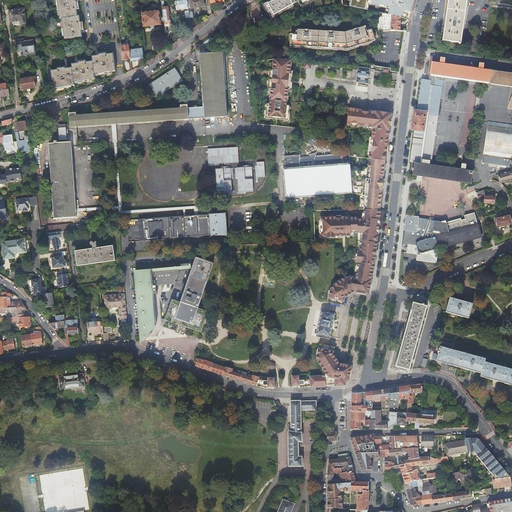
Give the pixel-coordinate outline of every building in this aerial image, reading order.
[(62,19),(64,40),(82,37),(81,31),(83,31),(81,23),(80,23),(79,16),(78,10),(79,10),(78,2),(77,2),(76,0),(57,0),(60,19),(62,19)] [(187,0),(183,0),(183,1),(176,2),(177,11),(188,9),(187,0)] [(187,0),(188,9),(191,31),(197,26),(196,20),(193,21),(193,18),(194,18),(194,12),(192,12),(192,9),(205,7),(203,0),(187,0)] [(272,0),(264,5),(271,19),(294,7),(294,5),(299,2),(301,7),(313,0),(272,0)] [(401,18),(409,20),(414,0),(349,0),(348,6),(383,13),(392,15),(401,18)] [(443,41),(459,43),(459,44),(461,45),(461,43),(466,12),(467,0),(448,0),(448,3),(448,6),(447,9),(447,11),(446,17),(445,23),(445,28),(443,41)] [(164,1),(162,1),(164,25),(172,24),(170,12),(169,12),(168,7),(165,7),(164,1)] [(26,23),(24,9),(9,11),(11,22),(20,21),(21,24),(26,23)] [(159,11),(142,13),(144,27),(160,25),(159,11)] [(379,17),(378,25),(378,26),(379,31),(390,31),(390,30),(400,31),(401,18),(392,15),(383,13),(382,17),(379,17)] [(297,34),(291,34),(290,45),(347,49),(375,41),(372,29),(366,31),(365,28),(366,27),(366,26),(357,29),(357,28),(355,28),(354,29),(354,30),(345,32),(333,31),(333,30),(331,31),(329,30),(329,31),(309,30),(309,29),(307,29),(305,28),(305,30),(298,29),(297,34)] [(394,32),(381,33),(373,46),(373,63),(398,66),(402,33),(394,32)] [(24,39),(16,40),(17,50),(22,50),(24,56),(27,56),(27,55),(36,54),(34,40),(24,41),(24,39)] [(129,45),(121,46),(123,59),(130,59),(130,56),(129,48),(129,45)] [(51,71),(54,89),(74,86),(74,83),(96,79),(95,74),(116,71),(113,54),(107,55),(106,52),(98,53),(99,55),(92,56),(93,61),(86,62),(86,60),(78,61),(78,63),(72,64),(72,67),(66,68),(65,66),(57,67),(58,70),(51,71)] [(197,108),(188,109),(188,119),(206,119),(207,120),(228,118),(224,52),(205,54),(200,54),(204,108),(197,108)] [(275,58),(274,58),(274,62),(273,70),(271,70),(269,89),(271,89),(270,104),(268,104),(267,103),(267,105),(265,118),(270,119),(283,120),(288,120),(289,112),(289,106),(288,106),(286,105),(288,89),(290,89),(292,74),(290,74),(291,59),(275,58)] [(508,94),(503,110),(511,110),(511,109),(511,73),(479,69),(480,64),(475,63),(475,68),(442,64),(441,64),(441,58),(436,58),(436,63),(428,62),(426,75),(428,75),(428,79),(419,79),(415,110),(409,110),(406,131),(412,132),(408,162),(410,163),(430,165),(431,160),(435,134),(443,81),(435,80),(436,76),(510,88),(508,94)] [(157,97),(167,91),(170,89),(183,81),(179,75),(179,76),(175,68),(149,85),(150,85),(157,97)] [(370,69),(359,68),(358,72),(357,78),(356,83),(368,85),(369,80),(370,74),(370,69)] [(38,88),(36,77),(19,80),(21,91),(38,88)] [(9,96),(7,83),(0,84),(0,100),(1,101),(0,97),(9,96)] [(167,91),(179,109),(180,109),(180,107),(180,106),(170,89),(167,91)] [(69,114),(70,128),(77,128),(114,125),(188,120),(188,119),(188,109),(187,106),(180,106),(180,107),(180,109),(179,109),(76,116),(76,114),(76,113),(69,114)] [(391,115),(352,109),(351,127),(371,131),(369,158),(387,161),(391,115)] [(481,163),(509,167),(509,162),(511,162),(511,124),(487,121),(486,123),(481,156),(481,163)] [(29,141),(29,135),(24,136),(25,141),(19,141),(18,133),(17,133),(17,132),(19,132),(19,134),(21,133),(24,133),(24,131),(27,131),(25,122),(15,123),(16,124),(16,127),(15,127),(16,133),(15,132),(16,137),(18,152),(26,151),(27,154),(31,153),(30,147),(29,141)] [(77,128),(70,128),(71,143),(71,146),(78,146),(77,128)] [(5,147),(5,151),(14,150),(12,136),(3,137),(5,147)] [(71,146),(71,143),(57,144),(57,141),(54,141),(54,144),(49,144),(49,145),(54,218),(54,219),(76,217),(76,210),(71,146)] [(352,169),(351,166),(344,166),(343,155),(342,155),(342,156),(330,157),(318,158),(317,155),(312,156),(312,157),(312,158),(300,159),(300,157),(286,158),(287,158),(288,171),(286,171),(288,196),(353,191),(353,186),(352,169)] [(349,236),(350,236),(350,233),(354,233),(357,233),(362,233),(361,248),(359,248),(359,251),(357,251),(357,252),(356,262),(356,263),(358,263),(357,267),(359,267),(358,272),(356,272),(355,277),(356,277),(356,279),(348,277),(346,278),(345,277),(342,279),(336,283),(333,285),(334,286),(330,289),(330,290),(330,292),(329,296),(328,302),(343,305),(344,298),(353,292),(368,294),(371,279),(375,265),(380,210),(384,161),(372,159),(372,164),(367,164),(367,167),(367,171),(363,171),(360,170),(354,170),(352,169),(353,186),(365,188),(363,210),(363,214),(364,214),(363,220),(361,219),(357,219),(357,218),(353,218),(350,218),(350,217),(340,217),(340,218),(335,218),(335,217),(332,217),(331,217),(327,217),(320,217),(320,225),(321,225),(322,229),(320,229),(320,237),(326,237),(327,238),(334,238),(334,237),(338,237),(342,237),(346,236),(347,236),(349,236)] [(457,169),(430,165),(410,163),(409,169),(407,169),(406,171),(408,171),(408,176),(420,178),(421,178),(468,185),(469,171),(462,171),(463,165),(458,164),(457,169)] [(9,170),(5,170),(6,173),(7,182),(14,181),(15,180),(22,179),(20,168),(13,169),(9,169),(9,170)] [(511,172),(496,177),(498,183),(511,180),(511,172)] [(365,188),(353,186),(353,191),(354,194),(360,195),(359,210),(363,210),(365,188)] [(30,206),(37,205),(36,197),(16,200),(17,211),(23,210),(23,211),(27,210),(28,209),(28,207),(30,206)] [(444,222),(441,222),(414,217),(404,215),(401,231),(400,243),(406,244),(413,246),(415,252),(437,248),(440,247),(440,248),(482,237),(473,213),(462,216),(463,219),(460,220),(459,218),(444,222)] [(143,241),(227,235),(225,214),(198,215),(142,219),(143,241)] [(495,229),(509,225),(507,215),(492,219),(495,229)] [(322,229),(321,225),(320,225),(318,225),(319,238),(327,238),(326,237),(320,237),(320,229),(322,229)] [(65,231),(48,234),(49,238),(50,240),(51,239),(52,243),(53,249),(60,248),(59,243),(60,242),(59,239),(61,239),(61,242),(66,242),(65,231)] [(6,243),(2,243),(4,259),(14,258),(14,254),(26,252),(24,240),(6,242),(6,243)] [(75,249),(76,262),(80,262),(80,261),(86,261),(86,262),(105,260),(105,259),(111,258),(111,259),(115,259),(113,246),(96,247),(96,246),(97,245),(97,241),(97,240),(96,241),(95,242),(95,241),(94,241),(93,241),(93,242),(94,243),(95,242),(95,247),(75,249)] [(413,246),(406,244),(405,254),(415,255),(414,261),(436,264),(437,248),(415,252),(413,246)] [(63,256),(62,256),(55,257),(51,258),(50,259),(50,263),(52,264),(53,264),(53,268),(66,266),(65,261),(63,261),(63,256)] [(173,299),(166,320),(178,324),(187,327),(201,332),(208,312),(198,308),(202,297),(214,263),(197,258),(194,266),(193,269),(181,302),(173,299)] [(350,276),(348,277),(356,279),(356,277),(355,277),(356,272),(358,272),(359,267),(357,267),(358,263),(356,263),(353,276),(350,276)] [(158,286),(165,285),(176,284),(177,281),(175,281),(179,270),(193,269),(194,266),(180,267),(174,267),(174,264),(157,266),(157,269),(158,286)] [(157,295),(157,293),(156,293),(156,286),(158,286),(157,269),(143,270),(137,270),(143,341),(149,333),(151,332),(152,332),(152,331),(157,325),(154,294),(156,294),(157,295)] [(57,275),(57,279),(58,283),(59,288),(69,286),(67,274),(57,275)] [(34,287),(35,295),(43,294),(47,293),(47,287),(42,287),(40,279),(30,280),(29,282),(29,286),(31,287),(34,287)] [(165,285),(158,286),(156,286),(156,293),(157,293),(160,293),(160,299),(165,285)] [(96,304),(95,292),(82,293),(83,306),(96,304)] [(54,307),(52,293),(47,293),(43,294),(43,299),(42,299),(43,304),(44,304),(45,308),(54,307)] [(127,319),(125,294),(104,295),(105,309),(118,307),(119,320),(127,319)] [(0,297),(0,308),(3,308),(11,308),(17,308),(26,308),(21,301),(13,302),(14,303),(10,303),(10,302),(9,297),(3,297),(2,297),(0,297)] [(478,304),(455,297),(451,312),(474,318),(478,304)] [(432,306),(418,302),(401,366),(415,370),(432,306)] [(7,313),(7,318),(9,318),(17,317),(19,317),(23,317),(23,312),(23,311),(28,311),(26,308),(17,308),(11,308),(3,308),(0,308),(0,312),(3,313),(7,313)] [(321,335),(330,337),(335,314),(325,312),(321,311),(316,334),(321,335)] [(23,317),(19,317),(19,321),(19,326),(22,326),(22,328),(27,328),(27,326),(30,326),(30,317),(23,317)] [(65,338),(65,345),(68,346),(68,344),(70,344),(70,338),(68,338),(68,334),(79,334),(79,328),(78,328),(78,321),(67,321),(67,325),(65,325),(65,328),(65,338)] [(104,334),(103,321),(88,323),(89,333),(93,333),(93,335),(94,335),(94,336),(95,336),(97,336),(97,334),(104,334)] [(185,333),(187,327),(178,324),(176,330),(185,333)] [(31,334),(32,345),(33,345),(36,344),(42,344),(40,331),(34,332),(31,332),(31,334)] [(32,345),(31,334),(22,335),(23,346),(29,345),(32,345)] [(0,350),(15,349),(13,339),(7,340),(7,342),(0,342),(0,350)] [(298,376),(291,376),(292,386),(301,385),(301,387),(310,387),(325,387),(325,385),(334,385),(334,386),(345,386),(345,381),(348,381),(351,366),(339,363),(333,354),(334,347),(319,344),(316,359),(322,368),(324,372),(325,376),(323,376),(309,377),(309,378),(305,379),(305,380),(299,381),(298,376)] [(491,359),(445,346),(442,361),(487,373),(486,376),(511,383),(511,367),(490,362),(491,359)] [(197,358),(196,366),(211,371),(213,363),(205,360),(204,360),(197,358)] [(225,367),(213,363),(211,371),(223,375),(225,367)] [(225,367),(223,375),(240,380),(256,385),(264,388),(265,388),(268,388),(268,387),(275,387),(274,378),(267,377),(267,381),(265,381),(258,379),(259,377),(252,375),(252,378),(245,376),(246,373),(245,373),(239,371),(238,374),(232,372),(233,369),(225,367)] [(84,387),(83,375),(58,377),(59,390),(84,387)] [(422,393),(422,384),(417,385),(410,386),(408,399),(407,410),(407,413),(411,414),(412,403),(413,403),(414,392),(422,393)] [(408,399),(410,386),(399,388),(398,398),(399,398),(408,399)] [(398,398),(399,388),(392,389),(390,389),(389,397),(389,398),(398,398)] [(389,397),(390,389),(382,390),(372,391),(371,404),(382,403),(382,411),(386,410),(389,410),(389,398),(389,397)] [(371,404),(372,391),(366,392),(363,392),(352,393),(351,406),(361,406),(362,400),(366,400),(366,406),(366,411),(370,411),(371,411),(371,404)] [(301,431),(301,432),(300,410),(316,410),(315,401),(300,401),(300,400),(290,401),(290,431),(288,431),(288,466),(302,466),(302,456),(298,456),(298,441),(301,441),(301,431)] [(364,420),(365,420),(365,411),(351,411),(351,420),(361,420),(364,420)] [(375,429),(388,429),(388,422),(381,422),(380,411),(379,411),(375,411),(375,420),(375,429)] [(388,429),(391,429),(391,427),(395,425),(396,425),(397,415),(398,412),(397,412),(395,412),(389,411),(388,417),(388,422),(388,429)] [(415,429),(419,429),(419,423),(435,424),(436,415),(435,415),(435,411),(429,411),(429,413),(421,412),(421,414),(416,414),(416,422),(415,429)] [(413,414),(411,414),(407,413),(407,417),(406,421),(416,422),(416,414),(413,414)] [(396,425),(406,426),(406,421),(407,417),(397,415),(396,425)] [(361,424),(361,423),(361,420),(351,420),(350,430),(361,430),(361,428),(362,428),(362,430),(362,426),(361,426),(361,424)] [(369,429),(375,429),(375,420),(370,420),(365,420),(364,420),(364,424),(369,424),(369,429)] [(331,441),(336,440),(336,431),(330,431),(330,427),(325,427),(322,427),(322,439),(324,439),(324,443),(331,442),(331,441)] [(363,452),(375,451),(374,436),(374,434),(351,438),(356,453),(363,451),(363,452)] [(433,447),(433,435),(422,436),(422,447),(433,447)] [(389,450),(395,449),(394,436),(390,436),(390,443),(390,445),(388,446),(388,444),(382,444),(381,436),(374,436),(375,451),(378,450),(384,450),(389,450)] [(408,449),(418,448),(417,436),(394,436),(395,449),(402,449),(408,449)] [(496,479),(510,477),(501,467),(495,459),(486,448),(478,439),(477,439),(476,438),(466,438),(465,438),(465,440),(467,451),(467,452),(473,451),(496,479)] [(447,455),(467,451),(465,440),(445,444),(447,455)] [(409,460),(419,457),(418,448),(408,449),(402,449),(395,449),(389,450),(389,456),(393,456),(403,455),(402,454),(404,454),(405,454),(406,454),(407,454),(407,453),(408,453),(410,452),(410,456),(408,456),(408,460),(409,460)] [(378,450),(375,451),(363,452),(363,451),(356,453),(358,459),(365,458),(371,456),(371,458),(380,457),(378,450)] [(329,460),(328,475),(333,476),(333,473),(334,468),(334,467),(342,467),(342,468),(341,468),(342,473),(347,472),(347,473),(354,472),(350,457),(349,458),(338,459),(329,460)] [(412,467),(448,461),(447,457),(444,458),(439,458),(435,459),(434,459),(430,457),(419,457),(409,460),(408,460),(405,461),(405,467),(401,468),(405,483),(420,481),(419,479),(418,479),(416,473),(418,473),(417,470),(413,471),(412,467)] [(365,458),(358,459),(362,470),(363,470),(372,470),(371,463),(366,464),(365,458)] [(390,470),(401,468),(405,467),(405,461),(403,461),(392,463),(391,460),(390,460),(390,462),(390,470)] [(461,482),(469,481),(468,479),(473,478),(471,469),(467,470),(468,474),(466,475),(461,471),(451,474),(452,476),(453,479),(454,480),(457,482),(458,480),(459,479),(460,479),(461,481),(461,482)] [(356,482),(354,472),(347,473),(347,472),(342,473),(339,473),(340,479),(334,480),(334,476),(333,476),(328,475),(328,485),(350,483),(356,482)] [(496,479),(492,480),(494,488),(511,486),(510,477),(496,479)] [(422,504),(433,503),(432,496),(432,494),(437,493),(436,490),(436,488),(432,485),(431,487),(431,485),(428,485),(428,480),(427,480),(422,481),(422,485),(423,489),(422,489),(423,496),(421,496),(422,504)] [(419,505),(422,504),(421,496),(417,497),(415,487),(416,485),(422,486),(422,489),(423,489),(422,485),(422,481),(420,481),(405,483),(411,505),(419,505)] [(357,510),(367,510),(369,482),(356,482),(350,483),(350,487),(350,491),(354,491),(359,491),(358,494),(357,510)] [(350,483),(328,485),(328,487),(328,497),(329,497),(329,499),(328,499),(327,507),(335,508),(343,508),(342,499),(341,499),(341,498),(341,495),(341,492),(344,492),(347,491),(350,491),(350,487),(350,483)] [(468,498),(468,492),(460,493),(453,493),(453,500),(468,498)] [(433,503),(453,500),(453,493),(432,496),(433,503)] [(473,511),(511,511),(511,498),(487,503),(488,509),(481,510),(480,504),(472,505),(473,511)] [(291,511),(294,504),(283,499),(277,511),(291,511)]
